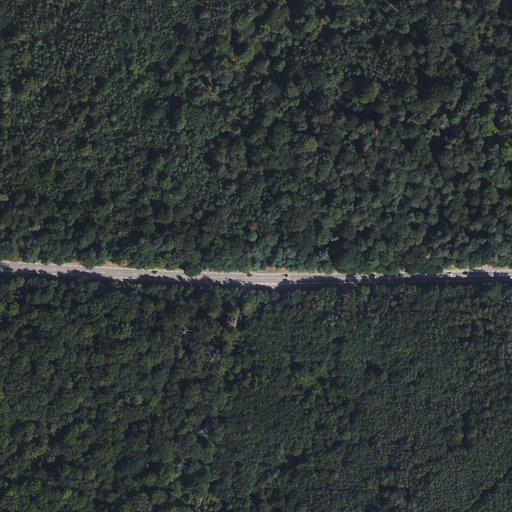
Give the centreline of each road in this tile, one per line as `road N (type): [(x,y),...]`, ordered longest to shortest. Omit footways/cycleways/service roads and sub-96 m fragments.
road 1 (primary): [(0,266),(250,278),(472,275)]
road 2 (track): [(380,0),(511,109)]
